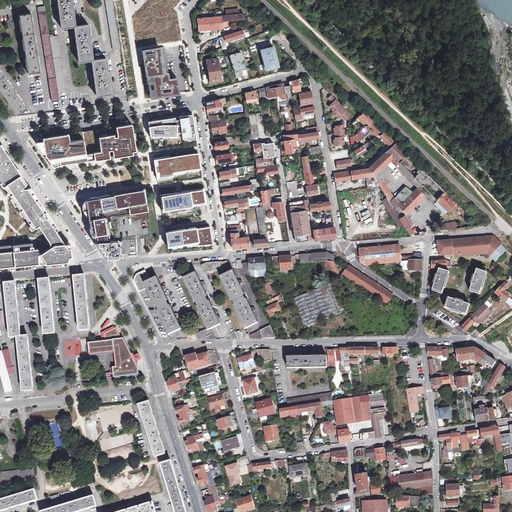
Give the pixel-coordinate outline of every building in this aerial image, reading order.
[(110,94),(108,76),(111,76),(111,72),(107,72),(106,58),(95,60),(93,60),(90,42),(93,42),(93,38),(90,39),(88,24),(85,25),(78,25),(76,26),(73,8),(76,8),(76,5),(73,5),(71,0),(57,0),(62,28),(71,27),(74,26),(79,61),(92,60),(96,96),(110,94)] [(112,0),(105,0),(113,50),(120,48),(112,0)] [(59,100),(58,93),(66,92),(57,35),(53,36),(53,35),(49,35),(44,6),(37,7),(52,101),(59,100)] [(40,71),(38,60),(39,60),(39,58),(38,58),(35,41),(36,41),(36,39),(35,39),(32,21),(33,21),(33,19),(31,19),(31,13),(29,13),(19,15),(28,73),(40,71)] [(199,30),(224,28),(223,27),(228,26),(228,20),(244,18),(243,13),(197,19),(199,30)] [(219,39),(222,47),(228,45),(226,42),(245,36),(243,30),(219,39)] [(266,69),(278,66),(273,46),(261,49),(266,69)] [(142,50),(146,76),(168,73),(164,49),(164,47),(142,50)] [(243,76),(241,70),(247,68),(245,61),(244,61),(241,52),(230,55),(237,78),(243,76)] [(221,81),(218,58),(207,60),(211,83),(221,81)] [(27,108),(20,98),(21,98),(19,96),(18,96),(9,82),(8,80),(7,80),(0,69),(0,89),(10,104),(17,115),(27,108)] [(168,73),(146,76),(149,98),(179,94),(179,92),(177,81),(170,83),(168,73)] [(300,90),(299,84),(298,79),(289,81),(290,88),(292,88),(292,92),(300,90)] [(283,83),(274,85),(277,96),(277,102),(288,100),(287,99),(287,93),(286,86),(284,86),(283,83)] [(274,85),(266,87),(268,97),(277,96),(274,85)] [(247,102),(258,100),(256,90),(245,93),(247,102)] [(311,91),(299,93),(301,104),(300,104),(301,109),(313,106),(314,106),(311,91)] [(350,115),(347,112),(348,112),(345,109),(344,110),(340,105),(340,104),(330,95),(328,97),(333,102),(329,106),(333,111),(332,112),(338,117),(339,116),(339,113),(340,112),(343,116),(342,117),(345,120),(350,115)] [(91,106),(89,96),(59,101),(61,110),(91,106)] [(222,109),(221,103),(225,103),(225,98),(206,102),(208,111),(222,109)] [(313,106),(301,109),(294,110),(296,119),(302,117),(301,114),(314,112),(313,106)] [(363,111),(359,115),(362,118),(368,124),(372,120),(363,111)] [(259,137),(255,114),(249,115),(252,138),(259,137)] [(173,118),(148,122),(150,136),(177,136),(177,133),(182,133),(183,139),(196,137),(193,115),(173,118)] [(355,126),(362,118),(359,115),(352,123),(355,126)] [(226,132),(226,129),(224,119),(211,121),(212,130),(218,129),(219,133),(226,132)] [(374,137),(383,131),(382,130),(374,121),(369,125),(373,129),(371,130),(374,132),(371,134),(374,137)] [(132,124),(83,132),(88,161),(110,158),(110,157),(137,153),(132,124)] [(344,143),(343,136),(345,136),(343,124),(335,125),(336,127),(334,127),(336,139),(334,139),(335,145),(344,143)] [(393,140),(383,131),(379,136),(389,145),(393,140)] [(83,132),(56,136),(56,137),(52,138),(52,137),(38,139),(37,142),(54,167),(85,162),(88,161),(83,132)] [(297,135),(298,141),(299,145),(301,144),(301,143),(310,142),(310,140),(319,138),(317,132),(297,135)] [(353,137),(357,142),(363,138),(359,133),(353,137)] [(297,135),(297,134),(292,134),(287,134),(284,135),(282,135),(285,153),(296,151),(295,142),(298,141),(297,135)] [(229,147),(228,141),(224,142),(224,138),(214,140),(216,149),(229,147)] [(353,160),(358,157),(357,156),(367,150),(366,148),(371,144),(369,141),(355,150),(349,154),(353,160)] [(369,168),(377,182),(394,165),(417,187),(413,191),(411,190),(409,192),(405,189),(401,193),(400,192),(393,197),(383,179),(378,182),(380,186),(387,197),(393,206),(395,210),(399,206),(407,213),(425,195),(432,202),(436,199),(437,200),(447,210),(453,205),(462,213),(465,211),(456,202),(455,203),(445,193),(396,142),(369,168)] [(0,178),(32,230),(40,225),(53,243),(57,240),(66,240),(63,235),(42,205),(28,184),(1,144),(0,143),(0,178)] [(264,143),(253,145),(255,160),(272,157),(275,156),(273,143),(264,144),(264,143)] [(310,155),(322,152),(321,146),(314,147),(313,143),(308,144),(310,155)] [(170,156),(154,158),(158,180),(165,179),(165,176),(172,175),(172,174),(201,169),(199,153),(170,158),(170,156)] [(300,157),(302,172),(309,171),(306,156),(300,157)] [(273,164),(272,157),(255,160),(256,166),(273,164)] [(352,165),(351,158),(343,160),(336,161),(337,168),(352,165)] [(234,177),(233,168),(238,167),(238,164),(229,165),(229,169),(217,170),(218,173),(219,173),(220,179),(234,177)] [(273,164),(256,166),(257,170),(265,169),(266,174),(278,172),(276,164),(273,164)] [(368,188),(380,186),(378,182),(377,182),(369,168),(334,173),(335,181),(366,179),(368,188)] [(309,171),(302,172),(306,186),(313,185),(311,171),(309,171)] [(317,189),(317,184),(313,185),(306,186),(307,195),(318,193),(317,189)] [(223,194),(251,190),(250,186),(247,187),(247,185),(222,189),(223,194)] [(182,192),(162,195),(165,210),(172,208),(177,208),(177,209),(193,207),(207,204),(204,188),(182,192)] [(104,218),(148,211),(144,189),(136,190),(126,192),(117,193),(115,194),(100,196),(100,197),(104,218)] [(268,202),(268,203),(275,202),(274,199),(271,200),(268,201),(265,190),(260,191),(262,203),(268,202)] [(98,241),(108,241),(104,218),(100,197),(97,197),(90,198),(89,199),(87,199),(87,200),(86,201),(85,201),(84,203),(83,203),(83,204),(83,205),(83,206),(83,208),(83,209),(83,210),(84,210),(89,217),(92,235),(95,235),(96,241),(98,241)] [(393,206),(387,197),(382,200),(388,209),(393,206)] [(224,201),(225,207),(237,205),(238,208),(247,206),(246,198),(224,201)] [(341,201),(344,207),(350,205),(347,198),(341,201)] [(294,235),(310,232),(305,200),(289,202),(294,235)] [(447,210),(437,200),(434,203),(445,213),(447,210)] [(282,201),(262,204),(263,207),(263,208),(272,207),(273,208),(276,208),(278,220),(285,219),(282,201)] [(317,203),(309,204),(311,219),(315,219),(315,216),(314,216),(313,210),(331,207),(330,204),(330,201),(321,203),(321,202),(317,202),(317,203)] [(393,206),(388,209),(398,226),(403,223),(400,218),(395,210),(393,206)] [(263,207),(256,207),(261,239),(253,240),(255,246),(268,245),(267,239),(268,239),(264,218),(263,208),(263,207)] [(273,217),(272,208),(266,209),(267,222),(276,221),(276,217),(273,217)] [(104,218),(108,241),(122,240),(136,240),(137,255),(141,255),(146,254),(145,238),(152,237),(150,220),(148,211),(104,218)] [(407,213),(400,218),(403,223),(411,236),(414,236),(413,233),(409,227),(413,224),(407,213)] [(438,224),(435,225),(437,232),(457,229),(456,221),(438,224)] [(248,237),(241,237),(238,238),(238,230),(240,229),(240,225),(230,227),(232,248),(249,247),(248,237)] [(185,228),(166,232),(168,247),(187,244),(187,246),(213,244),(210,226),(196,228),(196,227),(188,228),(188,229),(185,229),(185,228)] [(325,239),(336,237),(334,227),(313,230),(314,240),(325,239)] [(487,253),(491,256),(496,261),(501,255),(507,260),(511,254),(493,236),(439,241),(440,253),(440,254),(452,253),(453,257),(481,254),(487,253)] [(0,250),(0,265),(20,264),(73,259),(72,244),(68,244),(66,240),(57,240),(53,243),(41,251),(38,247),(0,250)] [(108,241),(98,241),(99,246),(104,253),(110,253),(110,256),(119,256),(118,248),(123,248),(122,240),(108,241)] [(360,249),(361,263),(365,266),(401,262),(399,245),(360,249)] [(296,260),(300,259),(301,264),(324,262),(327,269),(331,268),(331,270),(332,269),(334,275),(339,273),(335,263),(329,262),(329,263),(326,263),(325,262),(328,261),(327,259),(334,261),(334,255),(328,252),(296,255),(296,260)] [(281,270),(292,269),(291,256),(272,257),(273,263),(274,271),(275,271),(278,278),(282,278),(282,275),(281,270)] [(249,262),(244,263),(245,271),(249,278),(266,276),(265,258),(249,259),(249,262)] [(409,260),(409,261),(409,269),(409,270),(421,271),(421,261),(409,260)] [(432,269),(446,267),(446,260),(432,261),(432,269)] [(205,263),(201,265),(205,272),(208,271),(209,273),(228,265),(227,261),(205,263)] [(343,275),(388,304),(394,295),(350,267),(349,265),(343,275)] [(440,269),(438,275),(436,274),(433,282),(435,283),(433,289),(443,292),(450,272),(440,269)] [(480,293),(487,272),(477,269),(475,275),(473,275),(471,283),(472,283),(470,290),(480,293)] [(144,283),(150,280),(145,271),(139,274),(136,276),(135,278),(135,280),(135,282),(139,292),(147,288),(144,283)] [(231,300),(232,300),(235,305),(234,305),(245,329),(258,322),(253,312),(255,311),(254,308),(253,309),(252,308),(251,308),(247,299),(245,300),(243,295),(244,294),(240,285),(242,283),(241,281),(240,281),(239,280),(238,281),(233,271),(220,277),(231,300)] [(206,329),(207,330),(210,329),(220,324),(215,314),(218,312),(217,310),(216,310),(215,309),(213,310),(209,301),(208,301),(205,296),(207,295),(202,286),(205,285),(204,282),(203,283),(202,281),(201,282),(196,272),(183,278),(194,302),(195,301),(198,306),(196,307),(206,329)] [(75,276),(81,330),(91,329),(85,275),(75,276)] [(157,277),(150,280),(144,283),(147,288),(155,306),(156,306),(158,310),(157,311),(169,334),(182,328),(177,318),(179,317),(178,314),(177,315),(176,313),(175,314),(170,305),(169,305),(167,301),(168,300),(164,291),(166,290),(165,287),(164,288),(163,286),(162,287),(157,277)] [(41,297),(45,334),(56,333),(50,279),(39,280),(41,297)] [(282,311),(278,303),(283,301),(281,295),(275,298),(268,283),(265,280),(261,283),(262,286),(261,287),(267,299),(266,300),(269,307),(267,308),(271,316),(282,311)] [(5,283),(10,337),(18,337),(24,391),(34,390),(28,336),(22,336),(15,282),(5,283)] [(494,292),(511,307),(511,306),(511,299),(508,296),(510,295),(505,290),(509,286),(505,282),(494,292)] [(305,327),(344,312),(333,284),(294,299),(305,327)] [(470,304),(464,302),(464,301),(456,298),(455,300),(449,297),(446,308),(467,315),(470,304)] [(477,320),(473,316),(474,315),(478,319),(478,318),(483,323),(494,312),(484,303),(461,328),(465,331),(477,320)] [(114,375),(115,376),(137,374),(136,367),(120,335),(116,328),(112,330),(111,328),(111,326),(110,325),(102,329),(103,334),(103,337),(105,337),(106,341),(89,343),(90,354),(115,351),(117,367),(111,368),(111,375),(114,375)] [(276,338),(270,325),(269,326),(250,334),(251,338),(276,338)] [(215,339),(210,329),(207,330),(206,329),(201,331),(197,333),(199,339),(215,339)] [(235,339),(239,339),(244,339),(240,331),(237,332),(236,330),(235,331),(231,332),(235,339)] [(82,356),(81,340),(64,341),(65,356),(82,356)] [(441,356),(439,347),(427,347),(428,356),(438,356),(438,358),(441,358),(441,356)] [(439,347),(441,356),(442,356),(443,358),(447,357),(447,354),(448,354),(447,347),(439,347)] [(454,361),(471,358),(470,347),(462,347),(455,347),(457,354),(453,354),(454,361)] [(349,354),(350,354),(349,348),(341,348),(341,350),(342,360),(342,362),(341,362),(342,372),(352,371),(351,367),(350,367),(350,364),(349,354)] [(379,348),(365,348),(366,354),(366,355),(374,355),(374,356),(379,356),(379,348)] [(472,348),(470,348),(471,358),(473,358),(480,363),(486,355),(477,349),(474,348),(472,348)] [(13,391),(9,375),(16,373),(14,367),(13,367),(9,349),(2,351),(0,351),(0,371),(6,392),(13,391)] [(272,360),(271,351),(270,350),(264,350),(257,350),(260,361),(260,362),(261,362),(261,363),(261,362),(263,362),(268,361),(272,360)] [(326,356),(327,361),(331,361),(335,361),(334,350),(326,350),(326,356)] [(196,356),(196,353),(185,357),(189,371),(212,364),(208,353),(196,356)] [(255,366),(252,355),(245,357),(238,359),(241,369),(255,366)] [(486,355),(480,363),(485,366),(487,364),(492,367),(496,361),(490,357),(486,355)] [(327,361),(326,356),(319,356),(287,356),(287,368),(327,367),(327,361)] [(429,360),(431,379),(444,377),(444,374),(443,372),(437,373),(435,366),(434,366),(433,359),(429,360)] [(490,388),(493,389),(493,388),(498,382),(496,381),(505,367),(501,364),(486,387),(490,388)] [(475,372),(474,366),(474,365),(466,367),(467,369),(460,370),(460,375),(475,372)] [(179,386),(183,385),(193,381),(192,379),(186,381),(183,372),(175,374),(176,377),(169,379),(170,381),(167,382),(170,391),(173,390),(173,393),(181,390),(179,386)] [(204,390),(211,388),(213,395),(221,393),(218,386),(222,385),(219,373),(201,378),(204,390)] [(468,382),(468,377),(466,377),(466,375),(456,377),(458,388),(472,386),(471,382),(470,382),(468,382)] [(449,376),(444,377),(431,379),(433,388),(442,386),(442,384),(450,383),(449,376)] [(256,385),(254,378),(244,381),(246,388),(248,395),(258,392),(256,385)] [(410,412),(419,411),(416,393),(423,392),(422,387),(407,389),(410,412)] [(372,394),(369,395),(372,410),(376,438),(384,436),(383,430),(381,430),(379,420),(382,420),(382,419),(382,416),(386,415),(383,393),(379,394),(378,389),(371,391),(372,394)] [(511,407),(511,406),(511,391),(502,395),(507,408),(511,407)] [(333,400),(333,396),(332,393),(330,393),(287,399),(288,404),(286,404),(287,407),(333,400)] [(372,410),(369,395),(355,397),(333,400),(333,401),(328,402),(329,404),(332,404),(332,405),(334,405),(337,425),(345,424),(366,421),(368,433),(361,434),(361,440),(375,438),(371,410),(372,410)] [(212,409),(215,408),(216,412),(226,409),(224,403),(223,396),(210,399),(212,409)] [(474,404),(480,403),(481,409),(475,410),(476,422),(483,421),(489,420),(495,420),(493,408),(491,408),(491,410),(488,410),(488,408),(485,409),(484,405),(487,405),(485,396),(473,398),(474,404)] [(262,423),(269,421),(268,415),(275,413),(271,399),(257,403),(259,413),(262,423)] [(155,457),(166,454),(162,441),(154,414),(149,401),(139,404),(155,457)] [(321,403),(310,405),(310,410),(316,409),(318,417),(323,416),(321,403)] [(98,419),(100,419),(98,414),(99,413),(98,409),(97,410),(95,405),(89,407),(91,412),(92,412),(93,414),(91,414),(93,421),(87,423),(88,428),(90,427),(96,425),(100,424),(98,419)] [(180,424),(190,421),(188,415),(191,414),(192,415),(192,414),(198,413),(197,408),(191,410),(187,411),(185,406),(175,408),(177,414),(180,413),(181,418),(179,419),(180,424)] [(298,412),(297,406),(280,409),(281,416),(289,415),(290,418),(296,417),(295,412),(298,412)] [(450,407),(436,409),(437,418),(441,418),(442,418),(447,418),(452,417),(450,407)] [(224,415),(225,419),(218,421),(220,429),(233,426),(229,414),(224,415)] [(323,436),(335,435),(335,425),(332,426),(332,421),(323,422),(323,436)] [(47,424),(53,448),(63,446),(58,422),(47,424)] [(93,441),(98,440),(100,439),(96,425),(90,427),(93,436),(91,436),(93,441)] [(511,425),(510,425),(511,429),(510,429),(511,434),(500,436),(502,444),(503,449),(506,472),(511,471),(511,425)] [(266,440),(273,439),(273,440),(278,439),(277,426),(265,427),(266,440)] [(348,427),(345,427),(344,427),(344,430),(338,431),(340,443),(352,442),(350,429),(348,427)] [(499,427),(491,428),(492,435),(495,435),(497,445),(502,444),(500,436),(500,435),(500,434),(499,427)] [(481,437),(492,435),(491,428),(489,429),(480,430),(481,437)] [(462,444),(468,443),(469,447),(472,447),(472,444),(470,442),(473,441),(473,437),(477,436),(477,430),(467,432),(467,436),(464,436),(461,436),(462,444)] [(444,459),(449,458),(449,454),(454,453),(453,448),(458,447),(458,440),(460,440),(459,433),(439,436),(440,442),(441,441),(441,440),(447,439),(447,446),(446,446),(446,451),(443,451),(444,459)] [(186,442),(187,446),(211,439),(210,434),(203,436),(203,435),(188,438),(189,441),(186,442)] [(225,451),(240,447),(237,438),(222,442),(225,451)] [(403,448),(423,444),(423,438),(417,440),(396,443),(396,448),(402,447),(402,448),(403,448)] [(211,439),(187,446),(189,450),(192,450),(192,452),(199,450),(199,452),(204,450),(203,444),(205,444),(206,445),(213,443),(211,439)] [(478,447),(486,446),(484,439),(482,439),(482,440),(478,440),(477,442),(478,447)] [(213,442),(217,454),(222,452),(218,440),(213,442)] [(492,446),(493,449),(494,454),(499,453),(499,449),(503,449),(502,444),(497,445),(492,446)] [(365,457),(364,448),(356,449),(354,451),(355,458),(365,457)] [(376,450),(377,461),(386,460),(384,449),(380,449),(376,450)] [(321,454),(321,457),(322,457),(322,459),(324,459),(325,457),(332,456),(333,462),(348,462),(348,450),(321,454)] [(366,451),(367,457),(371,456),(371,460),(374,460),(375,465),(377,465),(375,450),(366,451)] [(171,460),(161,464),(175,511),(186,511),(183,500),(171,460)] [(254,468),(253,469),(253,470),(272,467),(271,462),(253,465),(254,468)] [(231,486),(237,484),(237,482),(240,481),(238,473),(240,472),(238,464),(226,467),(231,486)] [(290,466),(291,477),(308,474),(306,464),(301,464),(290,466)] [(207,485),(213,483),(209,471),(206,471),(204,466),(194,468),(196,473),(199,472),(200,477),(197,478),(199,483),(206,481),(207,485)] [(0,472),(0,478),(35,475),(34,468),(0,472)] [(356,492),(356,497),(381,493),(378,471),(375,472),(377,482),(375,482),(375,484),(371,485),(371,490),(370,490),(366,468),(359,469),(360,474),(356,475),(357,483),(358,492),(356,492)] [(388,471),(391,492),(433,485),(433,472),(417,474),(417,472),(412,472),(412,475),(393,478),(392,470),(388,471)] [(511,476),(503,478),(505,490),(511,488),(511,476)] [(213,483),(207,485),(210,492),(216,491),(213,483)] [(447,491),(447,496),(460,496),(460,484),(447,485),(447,491)] [(0,510),(38,499),(35,489),(0,499),(0,510)] [(216,491),(210,492),(211,497),(207,498),(208,500),(204,501),(208,511),(207,511),(218,511),(216,504),(224,502),(223,501),(220,502),(216,491)] [(331,494),(332,502),(339,501),(338,497),(337,493),(331,494)] [(76,511),(97,506),(94,496),(42,511),(41,511),(76,511)] [(241,511),(255,507),(251,496),(237,501),(241,511)] [(497,511),(499,511),(499,496),(490,497),(490,502),(494,502),(494,504),(484,505),(483,511),(497,511)] [(419,497),(397,497),(398,507),(419,507),(419,497)] [(327,505),(329,510),(350,505),(350,502),(350,500),(327,505)] [(153,501),(117,511),(156,511),(153,501)] [(363,502),(363,511),(387,511),(387,501),(363,502)]
